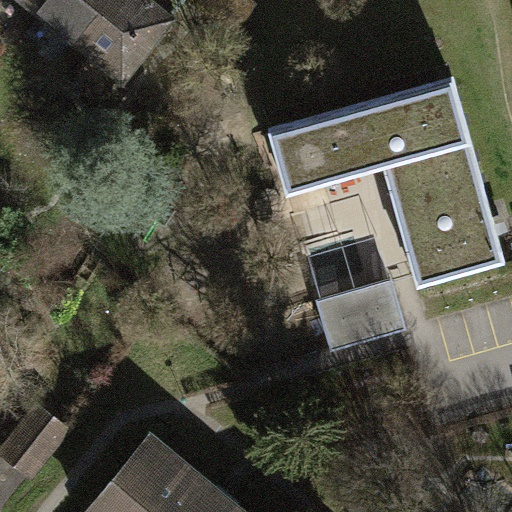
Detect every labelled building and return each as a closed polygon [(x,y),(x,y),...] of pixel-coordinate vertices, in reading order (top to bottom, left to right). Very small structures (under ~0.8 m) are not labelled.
[(21,0),(33,9),(40,0),(21,0)] [(40,0),(33,9),(72,40),(103,0),(40,0)] [(103,0),(72,40),(122,79),(173,14),(154,0),(103,0)] [(254,3),(249,0),(194,0),(235,30),(254,3)] [(408,285),(496,261),(445,78),(261,128),(278,191),(375,165),(408,285)] [(388,281),(318,299),(329,342),(399,324),(388,281)] [(38,403),(0,449),(0,451),(29,475),(68,427),(38,403)] [(234,511),(150,440),(89,511),(234,511)]
